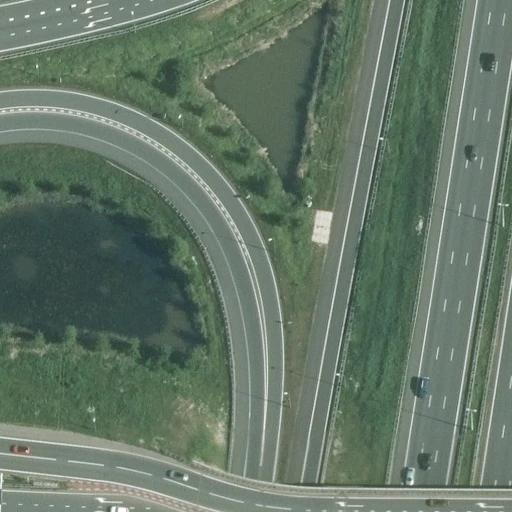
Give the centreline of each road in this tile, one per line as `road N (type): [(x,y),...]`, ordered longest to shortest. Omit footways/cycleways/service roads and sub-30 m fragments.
road 1 (motorway): [(0,101),(55,99),(131,119),(173,144),(235,208),(264,278),(268,316),(260,464)]
road 2 (motorway): [(397,0),(302,511)]
road 3 (motorway): [(498,0),(418,511)]
road 4 (motorway): [(0,125),(78,126),(152,158),(195,196),(230,252),(252,320),(260,464)]
road 5 (motorway): [(265,511),(137,473),(0,454)]
road 6 (motorway): [(130,0),(0,31)]
